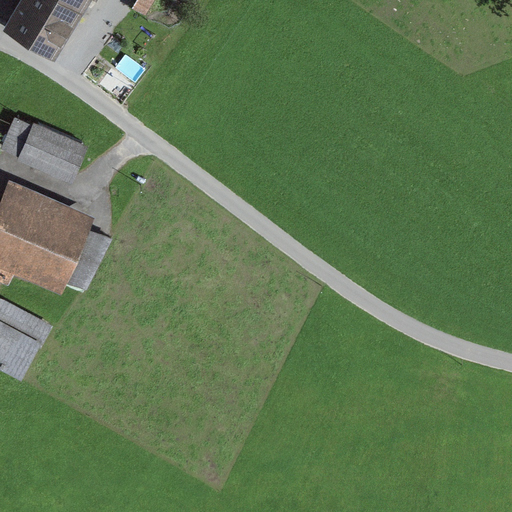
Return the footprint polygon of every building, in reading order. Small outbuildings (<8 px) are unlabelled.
[(0,20),(56,55),(90,0),(12,0),(0,20)] [(152,12),(159,0),(141,0),(139,3),(152,12)] [(72,181),(87,147),(16,117),(2,151),(72,181)] [(93,291),(115,239),(86,227),(91,215),(8,180),(0,200),(0,282),(6,285),(12,271),(63,292),(68,281),(93,291)] [(46,348),(57,326),(0,296),(0,365),(20,376),(37,343),(46,348)]
